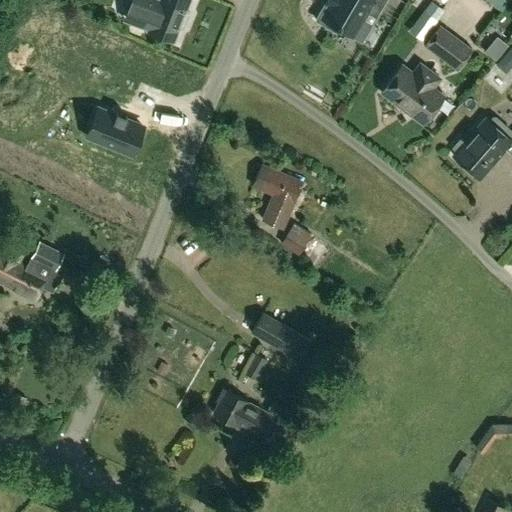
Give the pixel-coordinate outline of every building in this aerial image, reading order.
[(147,31),(173,41),(189,0),(160,0),(160,1),(156,0),(140,0),(131,23),(148,30),(147,31)] [(331,0),(329,4),(324,5),(315,20),(335,32),(337,28),(362,42),(385,0),(331,0)] [(511,21),(511,0),(505,0),(502,2),(511,21)] [(417,22),(429,31),(443,12),(432,3),(417,22)] [(506,48),(511,36),(511,31),(500,25),(492,41),(506,48)] [(439,26),(425,45),(457,69),(471,50),(439,26)] [(511,47),(503,56),(509,60),(511,60),(511,47)] [(423,124),(443,96),(432,88),(439,79),(420,64),(413,73),(402,65),(381,93),(423,124)] [(96,108),(84,136),(129,154),(140,126),(96,108)] [(511,142),(511,141),(508,138),(511,133),(511,130),(494,115),(489,121),(486,118),(465,142),(461,138),(453,148),(457,151),(453,156),(479,178),(505,149),(511,155),(511,142)] [(260,164),(247,199),(266,205),(263,214),(255,211),(249,226),(291,243),(298,227),(288,223),(292,215),(306,220),(310,208),(296,203),(305,182),(260,164)] [(324,260),(337,240),(328,233),(314,254),(324,260)] [(30,257),(55,269),(63,253),(38,241),(30,257)] [(45,282),(47,277),(19,263),(23,255),(2,244),(0,247),(0,282),(35,300),(42,287),(46,289),(49,284),(45,282)] [(64,273),(60,282),(71,287),(76,279),(64,273)] [(263,313),(251,333),(287,353),(298,334),(263,313)] [(245,373),(257,379),(267,360),(255,353),(245,373)] [(213,414),(232,424),(234,422),(244,428),(243,430),(270,445),(283,421),(258,407),(257,410),(246,404),(247,402),(223,389),(216,401),(219,403),(213,414)] [(511,435),(511,424),(495,425),(490,425),(474,447),(482,453),(495,436),(511,435)] [(460,478),(471,460),(464,456),(453,473),(460,478)] [(481,511),(511,511),(488,499),(481,511)]
